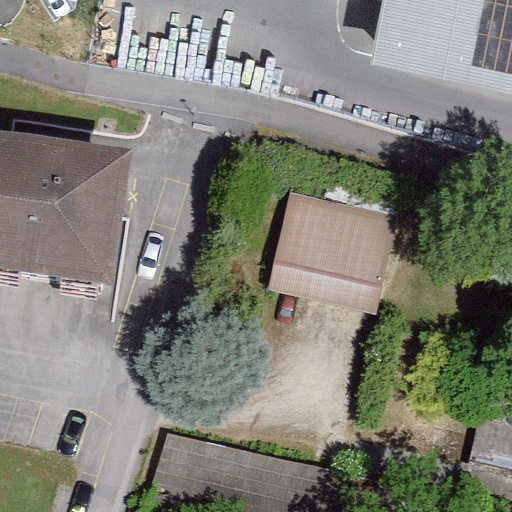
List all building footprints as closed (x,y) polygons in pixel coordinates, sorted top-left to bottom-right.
[(511,0),(409,0),(404,34),(511,53),(511,0)] [(108,174),(0,159),(0,293),(90,306),(108,174)] [(390,236),(286,207),(268,275),(370,302),(390,236)] [(511,413),(481,406),(467,469),(511,481),(511,413)] [(377,511),(381,498),(162,444),(142,511),(377,511)] [(381,498),(377,511),(499,511),(383,484),(381,498)]
